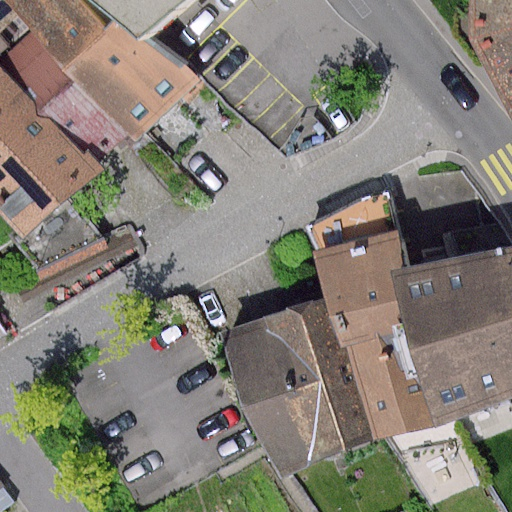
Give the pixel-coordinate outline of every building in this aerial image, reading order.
[(0,0),(0,33),(13,18),(19,12),(0,0)] [(96,0),(0,0),(19,12),(13,18),(132,138),(192,77),(154,44),(96,0)] [(203,0),(96,0),(154,44),(203,0)] [(511,0),(469,0),(469,35),(511,99),(511,0)] [(13,18),(0,33),(0,80),(95,170),(132,138),(13,18)] [(95,170),(0,80),(0,220),(15,236),(95,170)] [(410,272),(392,190),(310,225),(315,250),(326,297),(338,349),(407,337),(392,278),(410,272)] [(511,399),(511,243),(500,223),(442,231),(450,258),(410,272),(392,278),(407,337),(430,431),(511,399)] [(326,297),(219,331),(237,411),(259,459),(273,480),(430,431),(407,337),(338,349),(326,297)]
